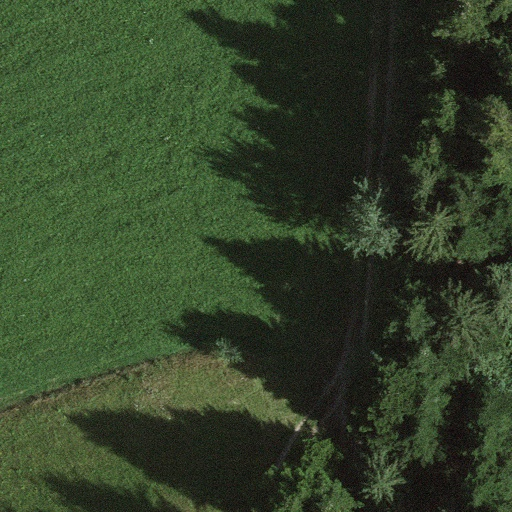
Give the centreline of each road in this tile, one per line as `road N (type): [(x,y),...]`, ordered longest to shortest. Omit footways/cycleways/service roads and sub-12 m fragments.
road 1 (track): [(392,0),(352,443),(354,511)]
road 2 (track): [(358,380),(312,433),(273,511)]
